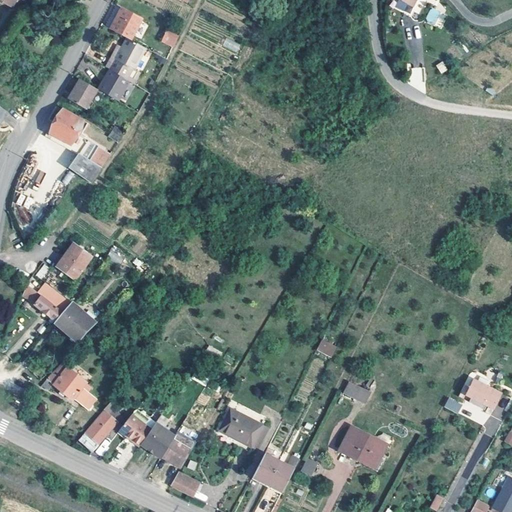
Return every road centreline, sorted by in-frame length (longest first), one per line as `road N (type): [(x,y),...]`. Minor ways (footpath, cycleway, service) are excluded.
road 1 (residential): [(0,203),(104,0)]
road 2 (residential): [(511,119),(435,107),(399,87),(383,56),(375,0)]
road 3 (secondary): [(0,427),(175,511)]
road 4 (unknown): [(150,99),(275,179)]
